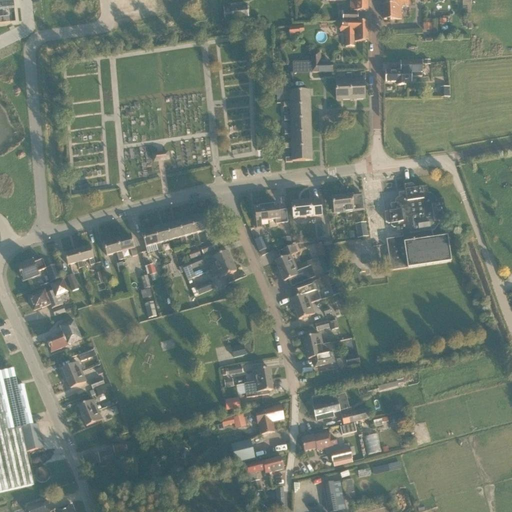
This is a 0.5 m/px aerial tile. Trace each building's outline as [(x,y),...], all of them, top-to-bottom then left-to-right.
[(14,9),(12,0),(0,0),(2,11),(14,9)] [(350,0),(350,12),(368,12),(367,0),(350,0)] [(383,5),(383,22),(402,21),(401,9),(408,9),(407,0),(384,0),(384,5),(383,5)] [(249,18),(247,5),(224,7),(225,20),(249,18)] [(345,33),(345,49),(354,48),(354,44),(367,43),(367,22),(339,22),(339,33),(345,33)] [(331,63),(320,64),(320,53),(310,53),(311,67),(311,74),(332,73),(331,63)] [(309,63),(292,63),(292,74),(309,74),(309,63)] [(401,63),(401,72),(385,72),(386,83),(397,83),(397,86),(405,86),(405,81),(411,80),(411,78),(421,78),(421,63),(401,63)] [(350,81),(350,101),(364,101),(364,80),(365,80),(365,74),(361,74),(361,80),(351,81),(350,81)] [(280,89),(290,89),(290,75),(280,75),(280,89)] [(336,102),(350,101),(350,81),(351,81),(350,75),(346,75),(347,81),(336,81),(336,102)] [(441,98),(449,98),(449,88),(440,88),(441,98)] [(284,109),(289,109),(289,107),(310,106),(309,92),(289,93),(289,104),(283,104),(284,109)] [(284,122),(290,122),(290,121),(310,120),(310,106),(289,107),(289,109),(290,117),(284,117),(284,122)] [(290,121),(290,122),(290,132),(284,132),(285,137),(290,136),(290,135),(311,134),(310,120),(290,121)] [(290,135),(290,136),(291,146),(285,146),(285,150),(291,150),(291,149),(311,148),(311,134),(290,135)] [(312,162),(311,148),(291,149),(291,150),(291,160),(285,160),(285,164),(291,164),(291,163),(312,162)] [(169,161),(168,153),(152,155),(153,163),(169,161)] [(401,235),(433,231),(434,231),(438,225),(438,223),(451,221),(449,214),(447,211),(444,212),(443,200),(436,201),(435,199),(430,194),(427,195),(426,188),(415,190),(414,187),(412,185),(404,187),(405,194),(398,195),(399,199),(397,199),(395,201),(394,205),(390,205),(391,213),(384,214),(386,224),(388,226),(391,225),(391,228),(394,230),(396,229),(396,234),(401,233),(401,235)] [(352,196),(332,199),(335,215),(354,213),(354,212),(364,211),(362,195),(352,196)] [(312,201),(294,203),(295,218),(324,215),(322,200),(312,201)] [(279,205),(266,206),(269,221),(276,220),(276,225),(288,223),(286,210),(279,211),(279,205)] [(269,221),(266,206),(254,208),(257,229),(262,228),(262,222),(269,221)] [(204,215),(191,218),(196,238),(209,235),(204,215)] [(191,218),(179,222),(184,241),(196,238),(191,218)] [(355,225),(357,239),(368,237),(365,223),(355,225)] [(164,228),(153,231),(157,248),(169,245),(164,228)] [(328,237),(327,228),(317,229),(318,238),(328,237)] [(153,231),(141,234),(146,251),(157,248),(153,231)] [(433,231),(401,235),(402,239),(386,241),(386,238),(380,239),(381,249),(385,248),(389,278),(385,278),(386,284),(404,281),(404,276),(456,269),(452,239),(434,242),(433,231)] [(126,237),(115,240),(119,257),(131,254),(126,237)] [(254,241),(261,257),(266,255),(264,250),(266,249),(261,238),(254,241)] [(291,244),(290,238),(281,239),(283,246),(291,244)] [(115,240),(103,243),(108,260),(119,257),(115,240)] [(206,254),(216,250),(214,244),(204,248),(206,254)] [(315,246),(319,257),(325,255),(321,244),(315,246)] [(279,272),(295,266),(291,256),(297,254),(294,246),(278,252),(281,260),(275,262),(279,272)] [(89,249),(78,252),(82,269),(94,266),(89,249)] [(78,252),(66,255),(71,272),(82,269),(78,252)] [(211,271),(232,263),(227,252),(212,259),(213,261),(207,263),(211,271)] [(188,270),(189,272),(204,265),(201,258),(179,268),(181,273),(188,270)] [(156,264),(148,266),(145,259),(136,262),(141,277),(158,271),(156,264)] [(46,269),(42,260),(34,264),(32,261),(17,267),(23,282),(38,276),(37,273),(46,269)] [(236,273),(232,263),(211,271),(214,280),(220,277),(220,279),(236,273)] [(328,265),(321,268),(324,275),(331,273),(328,265)] [(46,269),(51,283),(60,279),(55,266),(46,269)] [(298,272),(295,266),(279,272),(284,282),(288,280),(291,288),(304,282),(315,278),(310,267),(298,272)] [(76,274),(69,276),(75,291),(82,289),(76,274)] [(321,278),(325,288),(332,285),(331,283),(335,281),(332,274),(321,278)] [(141,278),(144,290),(150,288),(147,276),(141,278)] [(53,292),(46,295),(45,291),(28,298),(34,311),(42,308),(42,309),(50,306),(51,310),(63,305),(59,296),(67,293),(62,281),(50,286),(53,292)] [(191,290),(194,298),(214,290),(211,281),(191,290)] [(294,311),(310,306),(307,296),(317,293),(314,284),(293,291),(296,299),(291,301),(294,311)] [(152,302),(144,304),(148,319),(156,317),(152,302)] [(314,316),(310,306),(294,311),(298,321),(314,316)] [(52,311),(55,317),(65,313),(63,307),(52,311)] [(324,320),(334,316),(331,307),(321,311),(324,320)] [(79,322),(75,324),(74,321),(59,327),(62,334),(46,340),(51,353),(67,347),(67,346),(81,340),(81,338),(85,337),(79,322)] [(331,331),(338,329),(336,321),(329,323),(331,331)] [(315,325),(317,332),(329,329),(327,322),(315,325)] [(306,350),(322,347),(320,336),(303,339),(306,350)] [(246,357),(244,347),(231,350),(233,359),(246,357)] [(313,360),(315,368),(334,363),(332,354),(324,356),(322,347),(306,350),(308,361),(313,360)] [(347,361),(356,359),(354,351),(345,354),(347,361)] [(62,369),(66,379),(81,373),(77,363),(62,369)] [(242,373),(241,367),(221,370),(222,377),(242,373)] [(97,377),(103,375),(100,368),(94,371),(97,377)] [(0,494),(34,487),(26,454),(30,453),(31,459),(42,456),(40,450),(44,449),(39,426),(33,426),(24,386),(18,387),(14,370),(0,373),(0,494)] [(254,384),(271,381),(269,370),(252,373),(254,384)] [(81,373),(66,379),(70,389),(86,383),(81,373)] [(376,383),(378,392),(398,387),(395,378),(376,383)] [(90,384),(92,390),(104,385),(102,379),(90,384)] [(233,386),(232,380),(224,381),(225,388),(233,386)] [(273,391),(271,381),(254,384),(244,386),(247,399),(268,396),(268,392),(269,392),(273,391)] [(110,392),(107,385),(95,389),(98,396),(110,392)] [(327,398),(326,396),(312,399),(317,422),(331,419),(330,416),(339,414),(338,412),(349,409),(345,394),(337,396),(327,398)] [(240,409),(239,403),(232,404),(231,399),(226,400),(225,400),(226,410),(226,411),(228,411),(240,409)] [(82,417),(97,411),(93,401),(78,407),(82,417)] [(284,421),(281,407),(273,409),(273,410),(258,414),(262,435),(274,433),(272,424),(284,421)] [(369,420),(367,410),(350,414),(352,423),(369,420)] [(101,421),(97,411),(82,417),(86,427),(101,421)] [(401,415),(389,418),(390,425),(402,422),(401,415)] [(243,416),(233,418),(236,430),(246,427),(243,416)] [(350,417),(344,418),(344,416),(340,416),(342,426),(352,424),(350,417)] [(340,428),(342,436),(356,433),(354,424),(340,428)] [(331,439),(329,433),(301,440),(304,452),(316,450),(317,452),(333,449),(332,446),(337,445),(335,438),(331,439)] [(380,445),(379,440),(378,440),(377,435),(368,437),(370,447),(380,445)] [(254,457),(250,441),(231,446),(235,462),(254,457)] [(112,446),(114,454),(127,451),(125,443),(112,446)] [(179,456),(187,459),(190,450),(182,447),(179,456)] [(330,453),(333,468),(352,463),(349,448),(330,453)] [(98,453),(82,457),(85,466),(98,463),(99,468),(107,466),(107,462),(114,461),(111,451),(98,454),(98,453)] [(264,470),(265,475),(284,471),(281,459),(246,468),(247,474),(264,470)] [(349,498),(358,496),(355,479),(346,480),(349,498)] [(250,484),(254,499),(261,497),(259,492),(261,492),(259,482),(250,484)] [(336,511),(332,484),(323,486),(327,511),(336,511)] [(49,511),(46,502),(26,509),(26,511),(49,511)]
